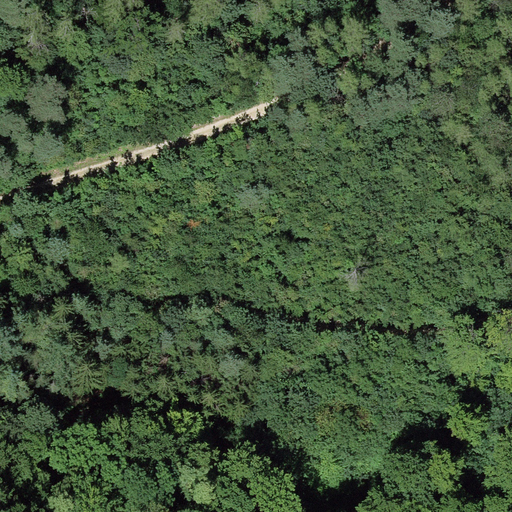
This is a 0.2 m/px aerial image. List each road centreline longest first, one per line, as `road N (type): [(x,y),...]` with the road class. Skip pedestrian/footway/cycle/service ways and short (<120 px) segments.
road 1 (track): [(511,311),(478,330),(428,332),(202,314),(0,313)]
road 2 (track): [(0,202),(262,109),(382,55),(453,0)]
road 3 (track): [(303,511),(153,442),(71,368),(0,366)]
